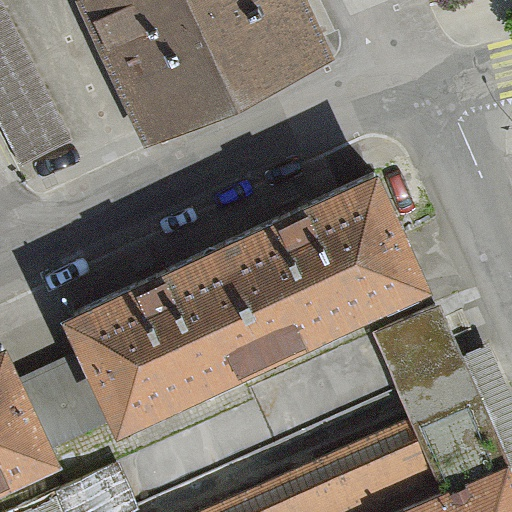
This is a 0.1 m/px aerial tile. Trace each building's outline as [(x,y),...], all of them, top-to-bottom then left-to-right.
[(1,0),(0,0),(0,121),(25,170),(75,144),(1,0)] [(95,0),(88,4),(85,5),(152,142),(331,55),(304,0),(95,0)] [(146,282),(64,320),(78,351),(110,419),(422,275),(376,176),(287,217),(146,282)] [(511,511),(511,476),(508,468),(437,306),(375,333),(413,420),(202,511),(511,511)] [(0,347),(0,469),(52,446),(19,378),(5,345),(0,347)] [(78,351),(19,378),(52,446),(110,419),(78,351)]
